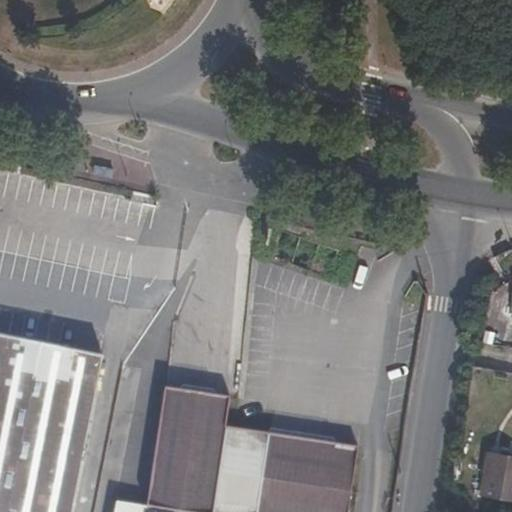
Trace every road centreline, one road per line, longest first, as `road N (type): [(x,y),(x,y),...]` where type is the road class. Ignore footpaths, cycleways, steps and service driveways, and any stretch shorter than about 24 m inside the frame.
road 1 (secondary): [(134,97),(464,196)]
road 2 (tertiary): [(416,511),(464,196)]
road 3 (secondary): [(416,102),(297,65),(263,35),(245,0)]
road 4 (secondary): [(134,97),(190,67),(243,0)]
road 5 (secondary): [(0,88),(72,106),(134,97)]
